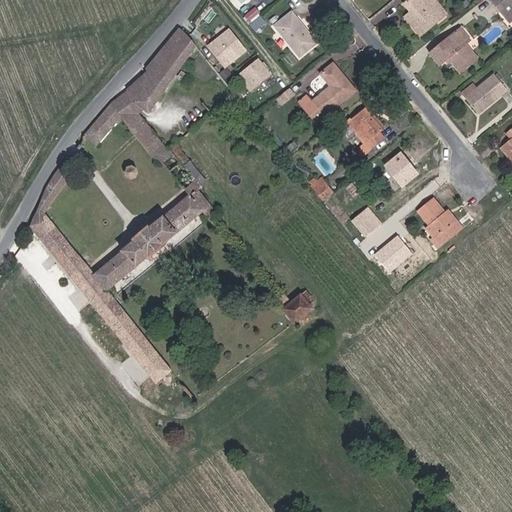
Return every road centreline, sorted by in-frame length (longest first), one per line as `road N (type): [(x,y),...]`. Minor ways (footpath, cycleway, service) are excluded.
road 1 (unclassified): [(0,265),(73,137),(194,0)]
road 2 (unclassified): [(478,165),(340,0)]
